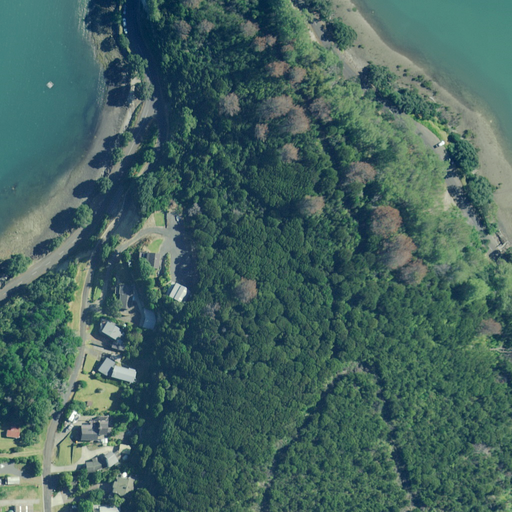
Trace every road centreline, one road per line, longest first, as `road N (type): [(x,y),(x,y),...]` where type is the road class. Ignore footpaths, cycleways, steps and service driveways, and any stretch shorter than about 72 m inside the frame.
road 1 (residential): [(46,511),(47,446),(75,362),(86,275),(164,129),(152,92)]
road 2 (unclassified): [(295,0),(342,67),(417,140),(511,275)]
road 3 (unclassified): [(0,297),(85,228),(152,92)]
